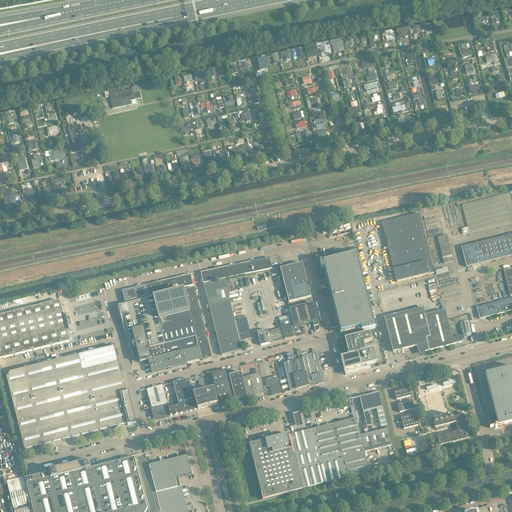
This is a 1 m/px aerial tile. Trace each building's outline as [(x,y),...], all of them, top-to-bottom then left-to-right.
[(495,51),(493,41),(484,42),(485,48),(487,48),(488,53),(495,51)] [(467,57),(465,49),(459,51),(460,56),(461,56),(462,58),(467,57)] [(495,63),(493,56),(486,58),(487,64),(493,63),(494,66),(498,65),(497,63),(495,63)] [(202,71),(194,73),(196,82),(200,81),(200,84),(206,83),(204,71),(202,71)] [(141,99),(138,85),(133,86),(133,87),(131,88),(132,90),(115,93),(114,89),(109,90),(113,109),(130,106),(129,101),(141,99)] [(259,100),(257,93),(251,94),(250,91),(247,92),(249,102),(259,100)] [(339,98),(338,93),(331,94),(333,100),(334,99),(335,102),(341,101),(340,98),(339,98)] [(211,109),(210,103),(206,104),(207,111),(210,110),(211,113),(214,112),(213,108),(211,109)] [(383,114),(381,105),(377,106),(378,110),(373,111),(375,115),(381,114),(381,115),(383,114)] [(401,113),(400,107),(396,108),(395,105),(392,106),(394,113),(396,112),(396,114),(401,113)] [(302,119),(301,112),(293,114),(294,118),(296,118),(297,121),(302,119)] [(344,123),(343,115),(336,117),(337,121),(339,121),(340,124),(344,123)] [(83,145),(79,131),(81,131),(80,125),(68,128),(74,153),(85,150),(84,145),(83,145)] [(189,134),(188,130),(193,129),(192,126),(184,128),(185,135),(189,134)] [(38,149),(37,143),(28,145),(30,151),(38,149)] [(226,158),(225,153),(224,153),(223,150),(218,151),(219,154),(216,155),(218,161),(220,160),(220,159),(226,158)] [(24,162),(22,157),(18,158),(20,166),(27,164),(26,161),(24,162)] [(41,167),(38,158),(31,160),(34,169),(41,167)] [(68,166),(66,160),(62,161),(62,162),(59,163),(60,168),(68,166)] [(156,175),(153,165),(145,167),(148,179),(149,179),(149,177),(156,175)] [(133,182),(131,174),(127,175),(127,176),(123,177),(125,183),(133,182)] [(61,185),(60,179),(52,180),(53,187),(55,187),(55,186),(61,185)] [(434,274),(419,214),(382,223),(397,283),(434,274)] [(500,236),(511,234),(511,223),(501,226),(502,231),(499,232),(500,236)] [(511,255),(511,234),(461,247),(466,267),(511,255)] [(441,249),(449,247),(446,235),(438,238),(441,249)] [(375,325),(357,252),(322,261),(320,262),(322,271),(325,271),(341,334),(361,328),(362,332),(375,328),(375,325)] [(203,284),(272,269),(270,258),(201,273),(203,284)] [(302,263),(280,269),(289,303),(311,298),(308,288),(307,283),(302,263)] [(511,270),(511,269),(503,271),(503,272),(504,272),(510,296),(509,296),(510,296),(511,295),(511,270)] [(150,296),(154,295),(193,286),(191,275),(147,286),(142,287),(122,291),(125,302),(145,298),(150,296)] [(204,286),(206,293),(226,288),(224,281),(204,286)] [(194,288),(185,291),(186,298),(196,295),(194,288)] [(226,288),(206,293),(207,300),(228,295),(226,288)] [(148,360),(152,373),(187,364),(187,363),(202,359),(200,354),(199,347),(197,340),(195,333),(193,326),(192,319),(190,312),(188,305),(186,298),(185,291),(184,290),(153,297),(153,298),(126,304),(125,304),(140,363),(141,362),(148,360)] [(196,295),(186,298),(188,305),(198,302),(196,295)] [(228,295),(207,300),(209,307),(230,302),(228,295)] [(477,307),(476,307),(479,319),(480,319),(482,318),(482,319),(485,318),(485,317),(511,310),(511,298),(477,308),(477,307)] [(63,313),(60,301),(0,315),(0,359),(71,342),(68,333),(72,332),(67,312),(63,313)] [(198,302),(188,305),(190,312),(200,309),(198,302)] [(230,302),(209,307),(211,314),(231,309),(230,302)] [(289,309),(292,319),(294,328),(313,323),(314,330),(315,330),(315,331),(316,332),(317,332),(318,332),(318,331),(319,331),(319,330),(319,329),(313,303),(289,309)] [(384,318),(393,352),(417,346),(420,354),(423,353),(424,355),(425,355),(425,354),(425,353),(425,352),(454,345),(445,311),(425,316),(423,308),(384,318)] [(200,309),(190,312),(192,319),(201,316),(200,309)] [(231,309),(211,314),(213,321),(233,316),(231,309)] [(201,316),(192,319),(193,326),(203,323),(201,316)] [(235,323),(234,320),(233,316),(213,321),(215,328),(235,323)] [(247,319),(246,319),(245,316),(236,318),(237,319),(234,320),(235,323),(237,330),(240,342),(251,339),(247,319)] [(296,337),(294,328),(292,319),(280,322),(281,328),(267,332),(266,330),(257,332),(261,346),(296,337)] [(468,321),(460,323),(464,338),(472,336),(468,321)] [(203,323),(193,326),(195,333),(205,330),(203,323)] [(235,323),(215,328),(216,335),(237,330),(235,323)] [(205,330),(195,333),(197,340),(207,337),(205,330)] [(242,351),(240,342),(237,330),(216,335),(222,356),(242,351)] [(349,356),(348,356),(341,358),(345,375),(370,369),(369,365),(377,363),(374,350),(366,352),(364,343),(372,341),(370,333),(345,339),(349,356)] [(207,337),(197,340),(199,347),(208,344),(207,337)] [(208,344),(199,347),(200,354),(210,351),(208,344)] [(10,372),(6,378),(24,450),(127,424),(128,426),(134,424),(133,421),(135,420),(128,391),(127,391),(127,392),(126,393),(116,351),(111,352),(109,347),(10,372)] [(200,354),(202,359),(202,361),(212,358),(210,351),(200,354)] [(316,353),(302,356),(302,359),(309,387),(324,383),(316,353)] [(302,359),(283,363),(290,391),(309,387),(302,359)] [(490,429),(492,428),(494,428),(495,429),(497,428),(498,427),(497,427),(498,426),(499,427),(504,426),(504,425),(511,423),(511,367),(485,374),(496,418),(493,419),(495,425),(494,425),(494,426),(494,427),(490,428),(490,429)] [(284,368),(277,369),(283,392),(289,391),(284,368)] [(211,374),(219,404),(233,401),(225,370),(211,374)] [(229,376),(235,400),(247,397),(241,373),(229,376)] [(265,393),(260,373),(243,378),(247,397),(265,393)] [(277,376),(265,379),(267,387),(270,386),(272,396),(282,394),(277,376)] [(189,379),(173,383),(179,405),(168,408),(168,409),(170,416),(196,410),(189,379)] [(166,389),(164,389),(163,386),(147,390),(151,406),(159,403),(161,411),(168,409),(168,408),(167,401),(169,400),(166,389)] [(198,410),(218,405),(214,388),(194,393),(198,410)] [(411,397),(409,388),(394,391),(396,400),(411,397)] [(372,426),(364,396),(360,398),(365,420),(364,420),(363,428),(364,428),(364,429),(365,429),(366,429),(367,429),(367,428),(367,427),(372,426)] [(414,409),(412,400),(397,404),(399,413),(414,409)] [(159,403),(151,406),(155,420),(170,416),(168,409),(161,411),(159,403)] [(419,426),(415,413),(400,417),(404,430),(419,426)] [(292,416),(295,429),(302,427),(299,414),(292,416)] [(463,415),(456,417),(453,418),(452,415),(449,416),(450,418),(448,419),(447,416),(444,417),(445,420),(443,420),(442,418),(439,418),(440,421),(438,422),(437,419),(434,420),(434,422),(433,423),(435,429),(455,424),(457,432),(437,437),(439,446),(469,439),(463,415)] [(365,453),(360,436),(356,419),(351,420),(289,436),(288,434),(249,444),(263,500),(302,490),(302,489),(369,472),(365,453)] [(392,446),(387,429),(381,431),(360,436),(365,453),(392,446)] [(91,468),(90,462),(89,460),(48,470),(49,472),(49,473),(46,474),(46,473),(25,478),(33,511),(159,511),(145,454),(91,468)] [(186,511),(180,487),(179,487),(177,478),(192,475),(187,456),(149,465),(160,511),(186,511)] [(27,489),(10,494),(13,508),(30,504),(27,489)]
